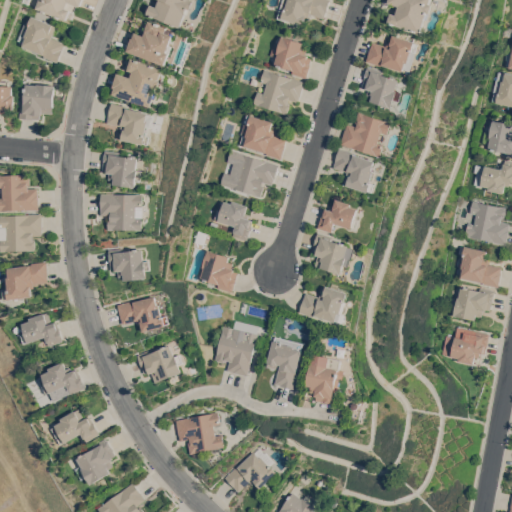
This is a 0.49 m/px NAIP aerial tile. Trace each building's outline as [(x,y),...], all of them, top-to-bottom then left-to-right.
[(82,0),(80,6),(77,5),(74,13),(76,13),(73,20),(67,17),(66,20),(36,8),(38,0),(82,0)] [(196,0),(190,15),(188,14),(182,27),(148,13),(152,4),(158,7),(160,0),(196,0)] [(329,0),(324,18),(310,14),(309,17),(306,16),(303,24),(281,18),(281,17),(277,16),(280,8),(279,8),(281,0),(329,0)] [(432,0),(432,3),(435,4),(432,13),(431,12),(429,19),(427,18),(423,32),(389,21),(392,12),(398,14),(400,6),(389,2),(389,0),(432,0)] [(44,56),(44,55),(22,46),(24,42),(18,40),(20,34),(19,34),(24,22),(28,24),(32,15),(56,25),(52,37),(65,43),(58,62),(44,56)] [(128,50),(133,38),(134,38),(136,32),(146,35),(147,32),(146,32),(150,20),(168,27),(167,32),(175,35),(171,45),(174,46),(167,65),(128,50)] [(304,42),(302,47),(307,49),(306,54),(309,55),(308,57),(312,58),(310,64),(311,64),(306,78),(292,73),(293,70),(274,64),(277,57),(270,55),(274,43),(279,45),(282,35),(304,42)] [(417,42),(417,43),(421,44),(412,71),(405,69),(405,71),(382,63),(382,65),(367,60),(371,47),(372,47),(374,41),(388,46),(389,41),(392,42),(395,35),(417,42)] [(158,92),(159,92),(159,96),(157,99),(156,98),(153,106),(114,93),(116,87),(114,87),(119,73),(132,77),(134,71),(129,70),(133,58),(165,69),(162,78),(163,81),(161,87),(159,87),(158,92)] [(398,90),(399,90),(399,91),(402,92),(400,100),(396,99),(393,107),(372,101),(373,97),(368,95),(370,89),(367,88),(367,86),(364,85),(365,80),(365,79),(369,66),(382,70),(381,72),(401,79),(398,90)] [(305,81),(301,96),(300,96),(298,102),(289,99),(288,102),(290,102),(290,104),(291,104),(288,112),(287,112),(287,114),(280,111),(260,105),(254,103),(257,91),(263,93),(266,83),(260,81),(264,69),(305,81)] [(505,71),(511,72),(511,105),(496,102),(496,101),(492,100),(496,78),(497,78),(498,72),(505,73),(505,71)] [(13,111),(7,110),(7,113),(0,113),(0,80),(8,81),(7,85),(13,86),(12,94),(15,95),(13,111)] [(37,84),(37,83),(55,85),(53,113),(42,112),(42,115),(40,115),(40,119),(34,118),(34,119),(20,117),(21,103),(24,103),(26,83),(37,84)] [(158,116),(155,129),(151,128),(150,135),(152,136),(150,143),(146,142),(146,144),(123,139),(125,131),(122,130),(123,126),(108,122),(113,102),(127,105),(127,107),(150,112),(150,114),(158,116)] [(393,122),(389,134),(383,132),(380,142),(386,144),(382,156),(342,144),(346,129),(347,129),(349,123),(358,126),(359,123),(357,122),(360,112),(393,122)] [(245,122),(247,114),(251,115),(251,114),(273,121),(271,129),(274,130),(273,135),(287,139),(285,145),(281,158),(266,154),(267,152),(244,145),(245,144),(240,142),(243,134),(241,134),(244,122),(245,122)] [(511,156),(506,155),(507,152),(488,148),(490,137),(489,137),(493,118),(495,119),(494,119),(511,123),(511,156)] [(490,127),(487,142),(482,141),(485,126),(490,127)] [(345,183),(349,172),(335,167),(341,147),(355,152),(355,153),(377,161),(375,169),(376,170),(373,181),(374,182),(373,182),(377,184),(375,191),(371,190),(371,191),(345,183)] [(115,184),(115,180),(110,179),(111,173),(108,172),(108,170),(105,170),(105,164),(107,150),(122,152),(121,155),(140,157),(138,168),(140,169),(139,170),(144,170),(143,179),(139,178),(138,187),(115,184)] [(279,164),(273,185),(263,182),(262,185),(264,185),(261,196),(235,188),(228,186),(232,174),(229,173),(232,163),(235,164),(239,151),(279,164)] [(485,165),(503,168),(505,159),(511,160),(511,181),(510,181),(509,186),(505,185),(504,193),(488,189),(488,187),(481,185),(480,186),(473,184),(476,173),(473,172),(475,164),(484,166),(485,165)] [(0,210),(0,197),(2,197),(2,187),(0,187),(0,173),(30,173),(30,185),(28,185),(28,188),(38,187),(38,194),(39,194),(39,209),(0,210)] [(144,230),(137,230),(137,229),(116,229),(110,229),(110,218),(112,218),(112,215),(102,214),(102,208),(102,193),(145,194),(144,230)] [(319,227),(323,213),(324,213),(326,208),(327,209),(327,208),(331,209),(332,205),(335,206),(338,198),(353,203),(353,206),(360,208),(357,218),(361,219),(359,228),(355,227),(354,228),(337,222),(334,232),(319,227)] [(506,206),(506,208),(507,209),(505,217),(504,216),(504,218),(502,218),(501,221),(510,222),(509,229),(506,244),(492,241),(493,241),(465,235),(467,222),(474,224),(476,214),(469,213),(472,200),(506,206)] [(248,205),(246,213),(249,214),(248,218),(251,219),(251,220),(253,220),(251,225),(252,226),(248,240),(233,235),(234,232),(236,226),(218,220),(219,219),(215,218),(217,209),(221,210),(224,201),(232,203),(233,201),(248,205)] [(0,214),(42,213),(42,229),(42,235),(32,235),(32,238),(35,238),(35,240),(36,240),(36,248),(35,248),(35,250),(27,250),(27,249),(7,250),(7,251),(1,251),(0,238),(6,238),(6,228),(0,228),(0,214)] [(207,233),(203,244),(194,241),(198,230),(207,233)] [(334,236),(333,239),(351,245),(351,246),(358,249),(355,258),(353,258),(350,266),(346,265),(344,274),(324,267),(323,267),(317,265),(320,255),(317,254),(318,253),(313,251),(320,231),(334,236)] [(487,250),(486,258),(489,259),(488,263),(502,266),(501,272),(498,287),(484,283),(484,282),(460,277),(462,268),(460,268),(463,256),(462,256),(464,245),(487,250)] [(125,248),(125,251),(144,249),(146,260),(147,260),(147,261),(151,260),(152,269),(148,270),(149,278),(127,280),(126,277),(121,277),(120,271),(117,271),(117,269),(113,270),(112,264),(111,264),(110,249),(125,248)] [(208,250),(230,256),(228,261),(234,263),(233,268),(235,269),(234,271),(238,272),(236,277),(237,277),(233,291),(218,287),(219,284),(201,278),(204,267),(203,267),(208,250)] [(9,299),(9,298),(5,298),(3,290),(8,290),(7,277),(9,276),(8,269),(8,267),(31,264),(31,263),(46,261),(48,274),(47,274),(48,281),(34,283),(34,288),(31,288),(32,296),(9,299)] [(326,293),(329,285),(351,292),(348,301),(349,302),(346,313),(349,314),(346,323),(339,320),(338,321),(316,315),(316,316),(301,312),(307,292),(322,296),(323,292),(326,293)] [(460,286),(479,290),(480,287),(495,290),(492,304),(491,310),(487,309),(487,310),(483,310),(482,317),(476,316),(476,319),(457,315),(457,316),(453,315),(455,307),(451,306),(453,297),(457,298),(457,297),(458,297),(460,286)] [(145,331),(143,323),(139,324),(138,320),(124,323),(123,318),(122,318),(119,304),(134,300),(134,302),(157,296),(159,304),(161,304),(164,315),(165,316),(169,315),(171,323),(167,324),(167,325),(145,331)] [(50,345),(49,342),(47,336),(29,342),(29,341),(25,342),(22,334),(26,333),(23,323),(30,320),(29,317),(44,312),(44,313),(49,311),(52,323),(55,322),(57,321),(59,327),(59,326),(64,340),(50,345)] [(249,375),(234,372),(235,371),(229,370),(231,361),(228,360),(228,362),(225,361),(225,362),(216,360),(224,325),(237,328),(235,334),(245,337),(247,330),(260,334),(249,375)] [(441,353),(445,334),(455,336),(457,326),(485,332),(490,333),(487,348),(486,347),(485,353),(483,353),(483,352),(480,351),(479,357),(475,356),(474,363),(458,360),(459,358),(451,356),(451,355),(441,353)] [(306,342),(304,350),(305,350),(300,373),(301,373),(297,388),(278,384),(281,369),(269,366),(275,340),(276,340),(277,336),(306,342)] [(138,354),(151,349),(152,352),(171,344),(175,355),(176,354),(176,356),(180,354),(184,362),(180,364),(183,372),(156,382),(153,373),(150,373),(150,371),(145,373),(138,354)] [(349,369),(347,379),(344,378),(340,403),(326,401),(320,400),(321,396),(319,395),(319,392),(315,391),(316,386),(310,385),(312,377),(310,377),(311,368),(313,368),(315,353),(334,356),(334,357),(345,359),(343,368),(349,369)] [(64,361),(67,368),(71,367),(72,370),(76,369),(76,370),(78,369),(80,374),(81,374),(87,387),(73,393),(71,390),(69,384),(52,392),(48,393),(44,385),(48,384),(43,374),(51,370),(49,367),(64,361)] [(64,421),(63,418),(80,408),(86,418),(89,416),(89,417),(91,416),(102,434),(89,441),(88,440),(85,442),(81,436),(84,435),(83,433),(68,442),(67,441),(63,444),(54,428),(58,426),(57,425),(64,421)] [(218,411),(221,425),(216,426),(216,425),(214,425),(216,435),(223,434),(226,446),(219,448),(219,447),(197,451),(197,452),(191,453),(189,442),(191,442),(190,438),(181,440),(180,435),(179,435),(176,420),(218,411)] [(79,458),(96,448),(94,445),(108,437),(115,450),(117,455),(114,457),(115,459),(112,460),(116,466),(111,469),(113,472),(96,482),(97,482),(94,484),(89,476),(83,479),(76,468),(83,464),(79,458)] [(278,472),(261,488),(256,482),(253,484),(250,481),(239,491),(225,477),(236,466),(237,467),(254,451),(255,451),(260,447),(265,453),(266,452),(275,461),(271,465),(278,472)] [(135,482),(144,494),(144,495),(147,499),(140,505),(141,508),(143,506),(147,511),(104,511),(101,507),(135,482)] [(275,511),(280,505),(283,508),(293,492),(303,498),(303,497),(304,498),(307,495),(314,499),(312,503),(319,507),(316,511),(315,511),(275,511)]
